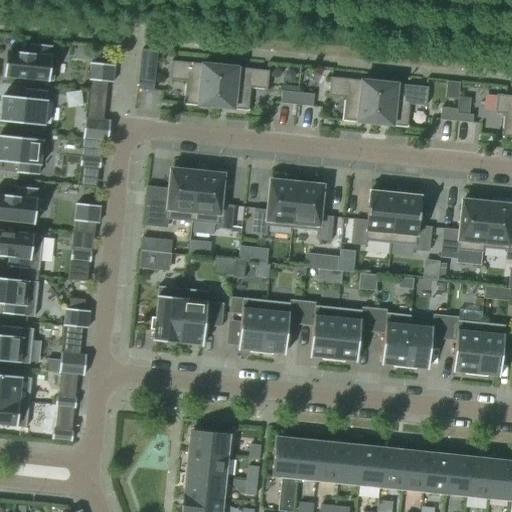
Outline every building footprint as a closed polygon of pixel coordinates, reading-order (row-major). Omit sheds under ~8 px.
[(5,64),(3,76),(7,76),(7,77),(53,81),(55,55),(49,55),(50,45),(29,43),(28,53),(9,51),(8,64),(5,64)] [(215,107),(220,66),(171,61),(169,80),(186,81),(185,89),(184,89),(183,104),(198,106),(198,105),(215,107)] [(112,83),(114,65),(90,63),(88,80),(112,83)] [(220,66),(215,107),(233,109),(248,111),(250,96),(249,96),(250,88),(267,90),(268,71),(220,66)] [(155,74),(139,72),(137,88),(153,90),(155,74)] [(374,124),(379,82),(330,78),(328,96),(345,98),(344,105),(342,121),(357,122),(374,124)] [(379,82),(374,124),(392,125),(392,126),(407,127),(409,112),(408,112),(409,104),(426,106),(428,87),(379,82)] [(44,126),(46,100),(45,100),(46,91),(25,88),(24,98),(2,96),(1,108),(4,108),(2,122),(44,126)] [(280,103),(296,105),(297,93),(281,91),(280,103)] [(313,94),(297,93),(296,105),(312,106),(313,94)] [(511,95),(496,94),(494,113),(504,114),(503,122),(501,137),(511,138),(511,95)] [(456,121),(457,113),(457,109),(441,108),(440,119),(456,121)] [(457,113),(456,121),(472,123),(472,115),(457,113)] [(82,138),(107,141),(109,121),(84,118),(82,138)] [(42,140),(0,135),(0,161),(18,163),(17,173),(38,175),(39,166),(40,166),(42,140)] [(99,167),(100,159),(80,156),(80,165),(99,167)] [(78,188),(78,161),(62,161),(61,188),(78,188)] [(167,220),(192,222),(197,172),(188,171),(188,166),(172,165),(171,169),(169,189),(146,187),(142,225),(167,227),(167,220)] [(206,173),(197,172),(192,222),(217,224),(216,229),(231,231),(234,206),(220,204),(223,174),(222,174),(223,170),(206,168),(206,173)] [(267,226),(292,228),(296,183),(284,182),(284,181),(270,180),(267,210),(254,209),(251,234),(266,235),(267,226)] [(309,184),(296,183),(292,228),(316,231),(315,240),(330,242),(333,217),(319,216),(322,186),(322,185),(309,184)] [(0,220),(34,224),(36,198),(35,198),(36,189),(15,187),(14,196),(0,194),(0,220)] [(366,241),(390,243),(395,193),(383,192),(370,190),(370,191),(366,220),(353,219),(350,244),(365,245),(366,241)] [(407,194),(395,193),(390,243),(414,246),(413,251),(428,252),(431,227),(417,226),(420,196),(420,195),(407,194)] [(483,248),(488,203),(476,202),(476,201),(463,200),(462,200),(459,230),(443,228),(440,253),(458,255),(458,250),(483,253),(483,248)] [(38,205),(41,229),(54,227),(51,203),(38,205)] [(498,204),(488,203),(483,248),(506,250),(505,260),(511,260),(511,235),(509,235),(511,205),(499,204),(498,204)] [(100,206),(76,204),(74,221),(98,223),(100,206)] [(0,256),(8,257),(7,266),(38,270),(42,234),(0,230),(0,256)] [(247,247),(239,246),(237,261),(244,261),(245,262),(247,247)] [(90,261),(91,252),(71,250),(70,259),(90,261)] [(151,252),(140,251),(139,267),(149,268),(151,252)] [(320,255),(319,269),(333,270),(334,257),(320,255)] [(237,261),(234,260),(232,276),(243,278),(244,261),(237,261)] [(92,288),(93,265),(73,265),(72,287),(92,288)] [(0,303),(3,304),(2,313),(33,317),(37,281),(0,277),(0,303)] [(154,330),(153,337),(178,340),(183,288),(158,286),(155,318),(151,317),(150,329),(154,330)] [(183,288),(178,340),(202,342),(204,326),(221,327),(223,303),(207,302),(208,291),(183,288)] [(250,352),(261,353),(266,301),(242,298),(230,297),(229,313),(241,314),(238,346),(237,351),(250,352)] [(288,324),(300,325),(302,301),(290,300),(289,303),(266,301),(261,353),(271,354),(284,356),(285,351),(288,324)] [(314,302),(302,301),(300,325),(312,326),(309,353),(309,358),(322,359),(332,361),(337,308),(314,305),(314,302)] [(361,310),(337,308),(332,361),(343,362),(356,363),(356,358),(359,331),(371,332),(373,308),(361,307),(361,310)] [(63,326),(87,328),(89,311),(65,308),(63,326)] [(386,310),(373,308),(371,332),(384,334),(381,361),(380,365),(393,367),(404,368),(408,325),(409,325),(410,315),(386,313),(386,310)] [(443,340),(445,316),(432,314),(431,327),(409,325),(408,325),(404,368),(415,369),(427,370),(428,366),(431,338),(443,340)] [(475,375),(481,323),(457,320),(458,317),(445,316),(443,340),(455,341),(452,368),(452,373),(465,374),(475,375)] [(499,378),(500,373),(505,325),(481,323),(475,375),(486,377),(499,378)] [(0,360),(28,363),(32,328),(1,325),(0,330),(0,360)] [(83,375),(85,355),(60,353),(58,373),(83,375)] [(0,400),(28,403),(31,378),(0,374),(0,400)] [(75,406),(76,398),(56,396),(55,404),(75,406)] [(0,424),(25,428),(28,403),(0,400),(0,424)] [(52,430),(51,438),(71,440),(72,432),(52,430)] [(189,452),(227,456),(229,434),(191,430),(189,452)] [(290,511),(297,441),(275,438),(272,476),(281,477),(278,511),(290,511)] [(297,441),(290,511),(292,511),(296,479),(315,481),(319,441),(310,440),(310,442),(297,441)] [(315,481),(337,483),(341,445),(328,444),(328,442),(319,441),(315,481)] [(259,459),(260,445),(250,444),(248,458),(259,459)] [(341,445),(337,483),(358,485),(362,445),(353,444),(353,446),(341,445)] [(362,445),(358,485),(379,487),(383,450),(371,448),(371,446),(362,445)] [(401,490),(405,449),(396,448),(396,451),(383,450),(379,487),(401,490)] [(401,490),(422,492),(426,454),(414,453),(414,450),(405,449),(401,490)] [(184,474),(224,478),(227,456),(189,452),(188,465),(185,464),(184,474)] [(426,454),(422,492),(444,494),(448,454),(439,453),(439,455),(426,454)] [(465,496),(469,458),(457,457),(457,455),(448,454),(444,494),(465,496)] [(491,458),(482,457),(482,460),(469,458),(465,496),(487,498),(491,458)] [(491,458),(487,498),(508,501),(511,464),(511,462),(500,462),(500,459),(491,458)] [(256,481),(258,467),(248,466),(246,480),(256,481)] [(184,495),(222,499),(224,478),(184,474),(183,483),(186,483),(184,494),(184,495)] [(246,480),(245,494),(255,495),(256,481),(246,480)] [(220,511),(222,499),(184,495),(181,511),(220,511)] [(297,511),(312,511),(313,504),(299,503),(297,511)]
